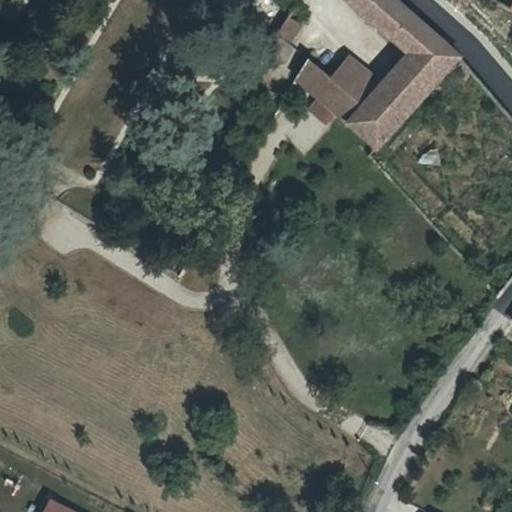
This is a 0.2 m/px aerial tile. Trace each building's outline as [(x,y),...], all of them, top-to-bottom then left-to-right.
[(352,0),(411,52),(439,76),(459,53),(397,0),(352,0)] [(274,35),(288,43),(306,14),(293,6),(292,7),(274,35)] [(288,43),(274,35),(272,39),(266,48),(269,56),(277,60),(284,59),(292,46),(288,43)] [(410,110),(439,76),(411,52),(384,84),(382,87),(410,110)] [(298,78),(319,95),(333,77),(309,57),(296,77),(298,78)] [(333,77),(319,95),(378,145),(379,146),(410,110),(382,87),(384,84),(348,57),(333,77)] [(84,511),(49,495),(41,511),(84,511)]
